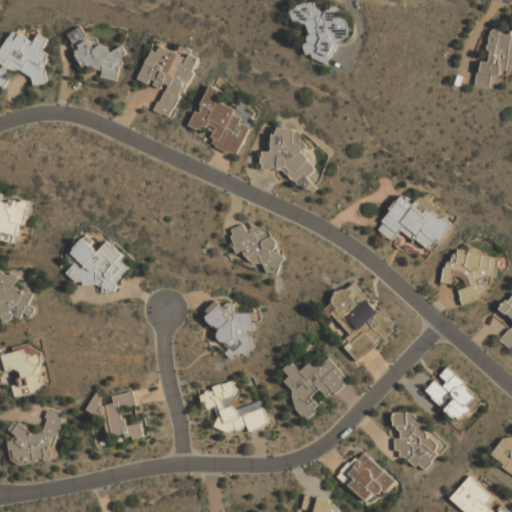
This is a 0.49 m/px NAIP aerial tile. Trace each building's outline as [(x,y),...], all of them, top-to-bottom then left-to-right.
[(304,21),(314,49),(351,36),(341,6),(320,14),(316,2),(292,10),(297,24),(304,21)] [(511,73),(511,33),(493,30),(488,61),(481,60),(477,85),(491,87),(494,70),(511,73)] [(40,83),(53,54),(44,50),(49,39),(38,34),(35,41),(14,31),(5,50),(0,47),(0,62),(4,64),(0,72),(0,83),(6,86),(13,69),(35,79),(34,80),(40,83)] [(116,81),(128,50),(117,46),(116,48),(75,31),(69,45),(79,49),(75,60),(104,71),(103,76),(116,81)] [(157,110),(173,118),(199,61),(161,44),(158,52),(152,50),(140,78),(166,90),(157,110)] [(210,144),(238,156),(253,122),(242,118),(244,112),(220,102),(225,91),(210,85),(193,124),(214,133),(210,144)] [(262,168),(291,169),(290,182),(307,183),(307,173),(306,173),(308,129),(274,128),(273,151),(263,150),(262,168)] [(395,240),(401,232),(433,253),(452,224),(403,192),(379,230),(395,240)] [(0,234),(22,238),(28,201),(0,196),(0,234)] [(230,251),(279,272),(285,257),(274,253),(279,243),(241,226),(230,251)] [(108,242),(100,252),(84,238),(67,258),(75,265),(71,270),(106,299),(131,268),(121,260),(125,256),(108,242)] [(497,255),(450,249),(446,283),(454,284),(454,277),(466,278),(465,289),(461,289),(460,299),(491,302),(497,255)] [(34,292),(16,289),(19,275),(0,271),(0,307),(3,308),(2,315),(33,321),(36,306),(31,306),(34,292)] [(358,362),(396,332),(357,282),(319,311),(337,334),(342,331),(348,338),(342,342),(358,362)] [(511,327),(502,340),(511,349),(511,295),(500,309),(511,319),(511,327)] [(254,313),(235,313),(235,305),(212,305),(212,344),(228,344),(228,356),(252,356),(252,331),(254,331),(254,313)] [(0,373),(13,371),(18,396),(48,390),(39,346),(7,352),(6,349),(0,350),(0,373)] [(350,382),(331,358),(321,366),(315,359),(301,371),(293,362),(284,370),(290,377),(282,384),(310,418),(321,408),(313,398),(323,390),(330,398),(350,382)] [(450,367),(426,389),(458,423),(482,400),(450,367)] [(261,398),(241,405),(233,381),(201,392),(207,409),(214,407),(225,437),(270,421),(261,398)] [(110,437),(129,433),(131,440),(145,436),(142,423),(127,426),(123,409),(138,406),(135,391),(114,396),(115,403),(104,406),(102,396),(90,399),(94,418),(105,416),(110,437)] [(396,413),(398,439),(397,439),(398,458),(410,457),(411,469),(436,467),(433,423),(418,423),(417,412),(396,413)] [(62,458),(56,413),(47,415),(48,425),(9,431),(14,465),(62,458)] [(511,434),(493,453),(511,472),(511,434)] [(375,493),(380,498),(396,480),(362,450),(338,476),(367,503),(375,493)] [(451,497),(467,511),(510,511),(501,503),(472,476),(451,497)] [(349,511),(351,506),(306,498),(304,509),(314,511),(313,511),(349,511)]
